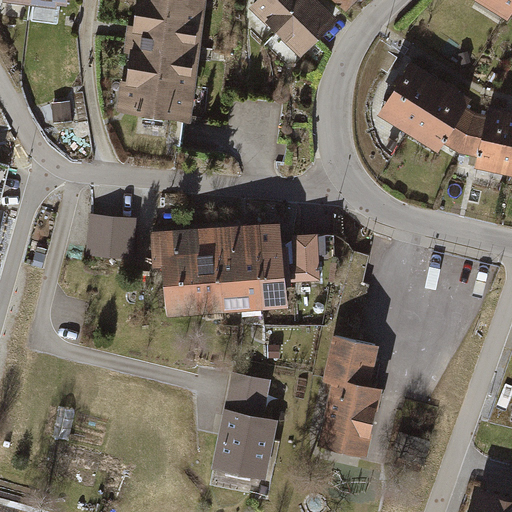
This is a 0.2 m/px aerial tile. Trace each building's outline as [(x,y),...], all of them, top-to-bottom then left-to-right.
[(198,126),(210,0),(139,0),(128,119),(198,126)] [(346,20),(325,0),(261,0),(253,9),(307,60),(346,20)] [(359,0),(343,0),(352,8),(359,0)] [(509,0),(475,0),(500,15),(509,0)] [(511,0),(509,0),(500,15),(506,19),(511,11),(511,0)] [(477,99),(412,58),(378,112),(381,114),(440,152),(444,147),(458,152),(477,99)] [(72,100),(52,103),(54,120),(74,118),(72,100)] [(511,111),(488,106),(474,164),(511,173),(511,111)] [(91,213),(87,254),(133,258),(137,218),(91,213)] [(169,270),(172,314),(301,308),(300,282),(322,281),(319,232),(298,233),(297,225),(156,232),(158,270),(169,270)] [(370,255),(350,251),(338,315),(347,326),(360,329),(370,284),(363,283),(370,255)] [(323,377),(336,380),(322,446),(371,456),(385,391),(370,388),(380,342),(332,332),(323,377)] [(235,371),(229,404),(268,412),(274,379),(235,371)] [(284,421),(225,410),(215,467),(274,477),(284,421)] [(434,444),(402,434),(396,451),(428,461),(434,444)] [(511,511),(511,492),(481,483),(472,511),(511,511)]
